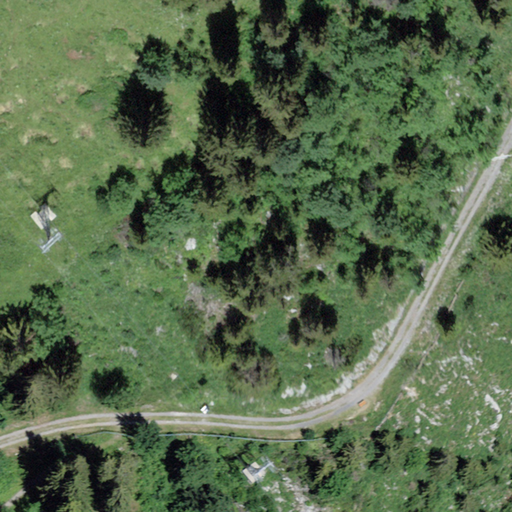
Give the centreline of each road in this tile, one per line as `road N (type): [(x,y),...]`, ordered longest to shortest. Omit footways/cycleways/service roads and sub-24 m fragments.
road 1 (track): [(123,417),(292,423),(342,406),(390,366),(511,141)]
road 2 (track): [(0,442),(123,417)]
